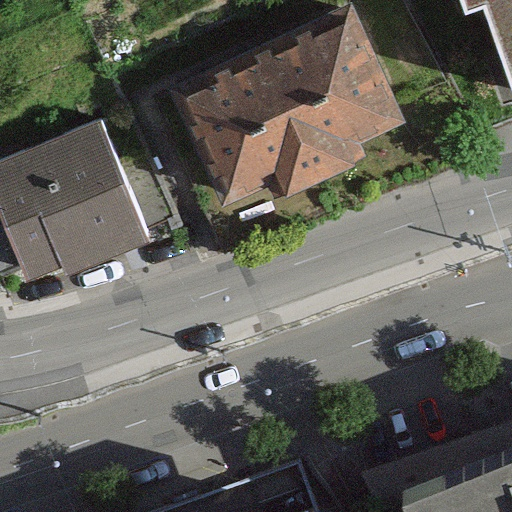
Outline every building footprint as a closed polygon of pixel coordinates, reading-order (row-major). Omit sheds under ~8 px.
[(353,0),(313,0),(160,64),(214,194),(402,115),(353,0)] [(511,0),(455,0),(489,101),(511,94),(511,0)] [(111,111),(0,153),(0,181),(34,268),(68,255),(73,270),(160,236),(111,111)] [(511,511),(511,410),(387,458),(407,511),(511,511)] [(321,511),(311,484),(232,511),(321,511)]
